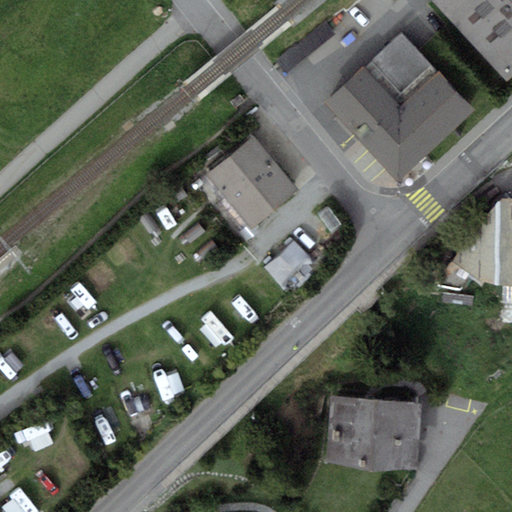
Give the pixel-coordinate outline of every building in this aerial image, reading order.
[(511,0),(432,0),(507,81),(511,76),(511,0)] [(326,21),(276,61),(286,74),(336,34),(326,21)] [(326,101),(363,141),(401,106),(396,100),(433,66),(402,32),(326,101)] [(439,72),(401,106),(363,141),(398,180),(475,111),(439,72)] [(299,190),(253,135),(205,175),(252,230),(299,190)] [(511,198),(502,199),(451,261),(482,281),(498,285),(511,285),(511,198)] [(293,290),(325,261),(296,231),(265,260),(293,290)] [(157,357),(169,392),(189,386),(178,350),(157,357)] [(421,403),(332,397),(328,463),(416,469),(421,403)] [(31,488),(9,496),(15,511),(27,511),(39,507),(31,488)]
